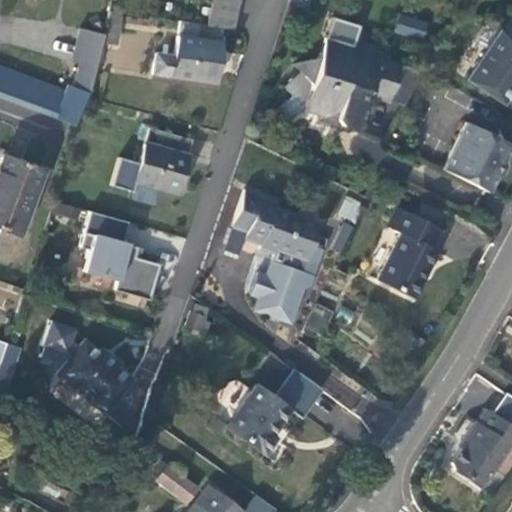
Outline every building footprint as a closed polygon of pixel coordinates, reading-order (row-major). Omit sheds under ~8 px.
[(235,17),(238,0),(210,0),(208,11),(235,17)] [(121,12),(108,10),(104,28),(118,30),(121,12)] [(235,17),(208,11),(205,25),(179,21),(174,56),(155,53),(152,74),(213,82),(221,28),(232,30),(235,17)] [(393,32),(420,40),(425,23),(399,15),(393,32)] [(78,63),(72,87),(86,92),(88,93),(100,43),(102,34),(78,28),(70,61),(78,63)] [(118,30),(104,28),(102,34),(100,43),(116,45),(118,30)] [(465,78),(502,103),(511,87),(511,41),(497,32),(465,78)] [(333,121),(338,126),(342,131),(347,129),(354,131),(355,127),(363,103),(365,95),(388,102),(388,100),(399,66),(387,62),(389,57),(375,53),(377,48),(351,40),(350,45),(324,37),(317,57),(290,64),(297,71),(309,84),(301,108),(324,115),(327,116),(329,109),(336,111),(333,121)] [(86,92),(72,87),(65,84),(65,85),(63,91),(0,66),(0,93),(54,114),(54,116),(74,123),(86,92)] [(417,76),(419,72),(399,66),(388,100),(403,105),(417,76)] [(289,120),(301,108),(309,84),(297,71),(281,86),(289,95),(276,107),(289,120)] [(363,103),(355,127),(364,123),(367,112),(363,103)] [(327,116),(324,115),(322,122),(337,127),(338,126),(333,121),(336,111),(329,109),(327,116)] [(465,123),(441,169),(488,192),(511,145),(465,123)] [(137,163),(117,157),(109,185),(131,191),(134,182),(175,194),(191,139),(147,127),(137,163)] [(1,155),(0,157),(0,228),(17,235),(42,170),(1,155)] [(303,259),(308,246),(316,223),(272,208),(274,202),(258,196),(258,195),(242,189),(229,225),(244,231),(242,238),(259,244),(257,247),(273,252),(274,253),(275,250),(303,259)] [(349,220),(357,202),(344,195),(336,213),(349,220)] [(441,230),(395,206),(385,226),(398,233),(374,279),(411,298),(436,250),(431,249),(441,230)] [(121,243),(127,222),(88,211),(78,247),(87,250),(81,271),(115,281),(112,290),(148,300),(158,264),(133,257),(136,247),(121,243)] [(345,251),(351,224),(339,222),(333,248),(345,251)] [(321,250),(308,246),(303,259),(275,250),(274,253),(273,252),(270,262),(269,262),(265,274),(256,271),(248,293),(257,296),(253,308),(290,321),(301,288),(308,285),(321,250)] [(304,327),(323,335),(333,311),(314,303),(304,327)] [(81,341),(76,347),(68,340),(73,329),(48,319),(39,345),(41,346),(61,353),(64,354),(67,357),(54,374),(102,413),(129,380),(113,367),(116,364),(99,350),(96,354),(81,341)] [(5,342),(0,358),(0,392),(3,394),(19,347),(5,342)] [(57,364),(61,353),(41,346),(37,357),(57,364)] [(253,385),(223,427),(262,455),(274,438),(270,436),(289,410),(253,385)] [(465,440),(450,462),(451,469),(478,488),(507,445),(511,448),(511,427),(484,408),(474,421),(473,421),(462,437),(465,440)] [(184,505),(197,489),(165,465),(152,481),(184,505)] [(271,511),(274,508),(254,494),(241,511),(207,487),(188,511),(271,511)]
